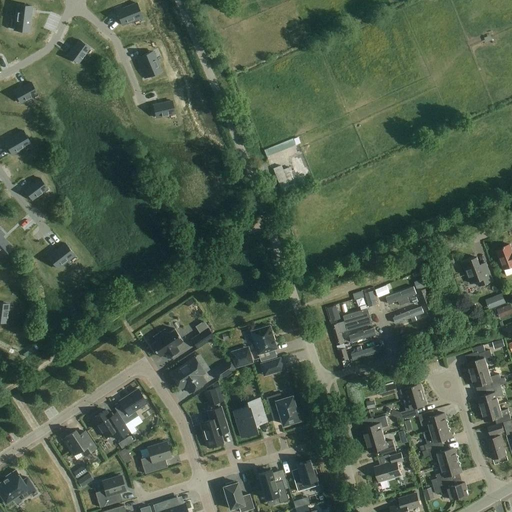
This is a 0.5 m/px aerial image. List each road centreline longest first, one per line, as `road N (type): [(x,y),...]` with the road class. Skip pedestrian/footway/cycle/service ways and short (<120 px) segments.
road 1 (unclassified): [(320,379),(178,0)]
road 2 (track): [(267,221),(0,398)]
road 3 (residential): [(200,480),(181,420),(139,368),(0,460)]
road 4 (residential): [(500,494),(450,376),(436,375)]
road 5 (unclassified): [(360,511),(320,379)]
road 6 (residential): [(320,379),(388,355),(392,340),(381,305)]
